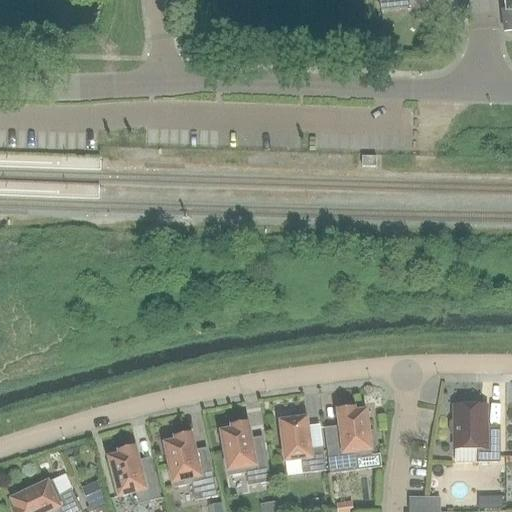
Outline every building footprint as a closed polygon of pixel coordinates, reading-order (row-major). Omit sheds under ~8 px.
[(379,0),(380,11),(410,9),(408,0),(379,0)] [(511,0),(504,0),(506,12),(502,12),(504,33),(511,31),(511,0)] [(364,173),(380,173),(380,162),(365,162),(364,173)] [(455,422),(451,422),(450,424),(450,434),(451,436),(455,436),(455,450),(476,450),(476,464),(500,464),(500,436),(486,436),(486,408),(455,408),(455,422)] [(342,446),(327,448),(330,476),(357,473),(355,459),(372,457),(371,449),(375,448),(373,433),(369,434),(366,413),(355,414),(355,410),(338,412),(342,446)] [(291,422),(281,423),(286,463),(301,461),(303,475),(326,472),(323,448),(311,450),(306,416),(291,418),(291,422)] [(233,431),(221,433),(229,478),(246,475),(248,488),(271,484),(266,456),(254,458),(248,425),(232,428),(233,431)] [(176,443),(165,446),(175,490),(191,486),(195,503),(218,498),(211,466),(199,469),(192,436),(175,440),(176,443)] [(120,457),(109,460),(119,499),(135,494),(138,506),(161,500),(155,477),(143,480),(135,449),(119,453),(120,457)] [(31,492),(12,501),(17,511),(15,511),(81,511),(72,491),(60,497),(53,482),(45,486),(43,482),(29,489),(31,492)] [(99,491),(82,499),(88,511),(105,504),(99,491)] [(502,510),(502,497),(478,498),(478,510),(502,510)]
